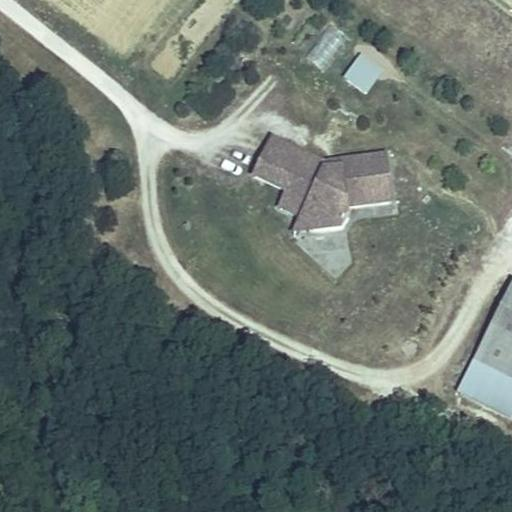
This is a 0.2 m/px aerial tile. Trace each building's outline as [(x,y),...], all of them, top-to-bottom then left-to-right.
[(323,73),(348,39),(328,23),(302,57),(323,73)] [(366,95),(383,69),(359,53),(342,80),(366,95)] [(249,175),(268,185),(281,162),(287,152),(267,141),(249,175)] [(281,162),(268,185),(281,193),(302,204),(294,220),(285,236),(333,232),(341,220),(340,212),(386,210),(384,165),(341,168),(341,175),(319,174),(319,167),(287,152),(281,162)] [(302,204),(281,193),(273,209),(294,220),(302,204)] [(511,287),(475,364),(511,382),(511,287)]
